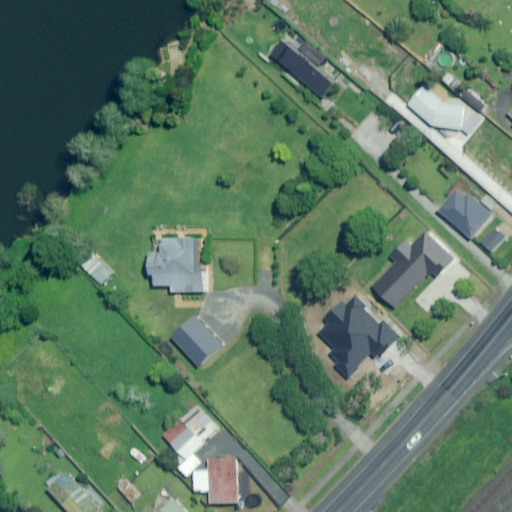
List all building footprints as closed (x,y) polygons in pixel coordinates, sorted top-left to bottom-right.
[(379,39),(351,36),(348,61),(363,62),(354,75),(371,87),(378,78),(385,84),(396,69),(405,58),(379,39)] [(340,86),(293,40),(278,55),(291,67),(285,73),(301,88),(308,80),(327,99),(340,86)] [(497,108),(474,89),(467,98),(490,117),(497,108)] [(473,140),(443,114),(438,121),(468,146),(473,140)] [(413,130),(407,124),(392,139),(398,144),(413,130)] [(484,203),(464,187),(443,211),(476,239),(504,207),(491,195),(484,203)] [(204,269),(204,239),(167,238),(167,253),(155,253),(155,276),(159,276),(159,286),(175,286),(175,292),(209,292),(209,269),(204,269)] [(119,275),(96,252),(84,265),(107,287),(119,275)] [(424,265),(410,252),(404,258),(417,271),(424,265)] [(227,346),(201,316),(176,338),(203,368),(227,346)] [(170,411),(164,405),(152,415),(157,422),(170,411)] [(223,428),(201,406),(185,421),(183,419),(166,435),(190,460),(223,428)] [(243,459),(212,459),(212,471),(198,471),(197,492),(213,492),(213,503),(243,504),(243,459)] [(85,488),(71,474),(53,491),(72,511),(100,511),(104,509),(85,488)] [(189,511),(178,499),(164,511),(189,511)]
